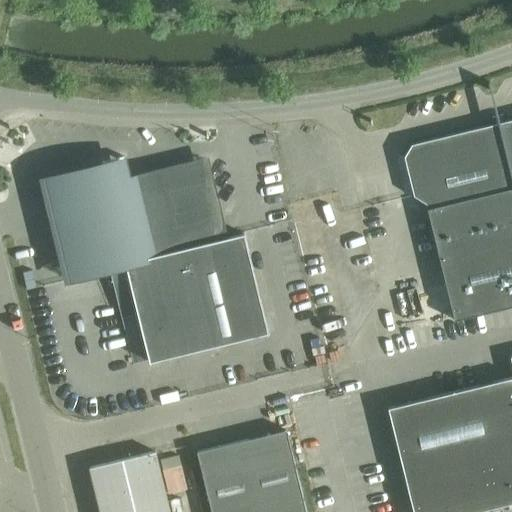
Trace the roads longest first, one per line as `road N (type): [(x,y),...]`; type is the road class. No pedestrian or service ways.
road 1 (unclassified): [(0,98),(141,115),(246,114),(426,86),(511,54)]
road 2 (unclassified): [(36,446),(328,375)]
road 3 (unknown): [(511,341),(381,377),(373,406),(402,511)]
